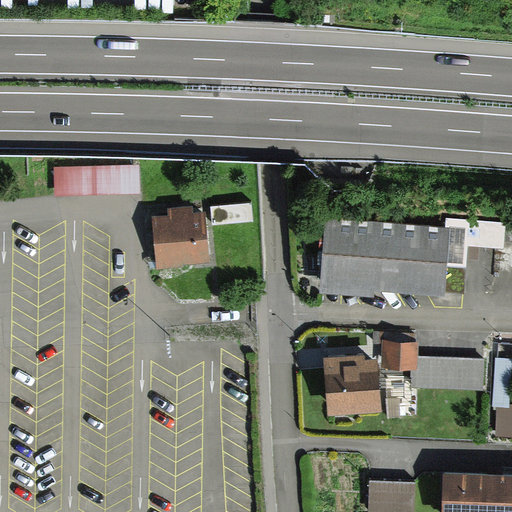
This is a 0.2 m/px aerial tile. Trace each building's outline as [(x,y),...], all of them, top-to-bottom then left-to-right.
[(58,192),(136,190),(136,168),(57,170),(58,192)] [(198,209),(151,215),(157,260),(204,254),(198,209)] [(445,229),(325,220),(319,293),(377,297),(377,291),(445,296),(447,268),(467,270),(468,246),(505,249),(507,224),(446,219),(445,229)] [(416,342),(383,342),(383,369),(411,369),(411,389),(483,389),(483,357),(416,357),(416,342)] [(367,355),(325,357),(328,416),(379,413),(376,361),(367,362),(367,355)] [(511,360),(496,358),(493,407),(498,407),(496,436),(511,437),(511,403),(509,404),(511,360)] [(511,511),(511,476),(442,474),(440,511),(511,511)] [(369,482),(369,511),(412,511),(413,482),(369,482)]
